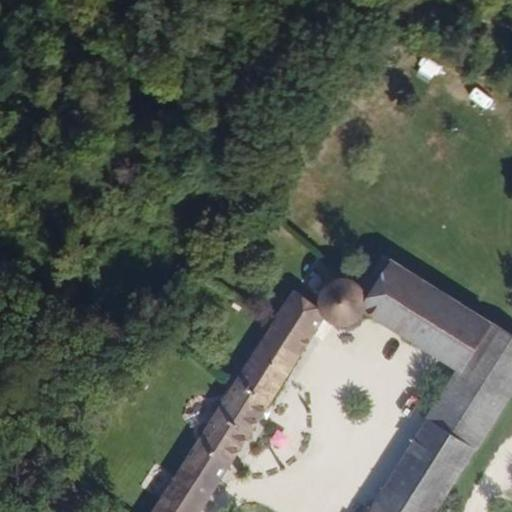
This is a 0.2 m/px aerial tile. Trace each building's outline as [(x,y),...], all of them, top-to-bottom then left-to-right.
[(324,249),(298,235),(193,416),(227,435),(326,264),(331,272),(342,279),(352,280),(358,279),(367,274),(371,269),(392,285),(425,239),(395,218),(374,244),(371,238),(364,231),(352,227),(343,228),(334,233),(328,240),(324,249)] [(492,288),(425,239),(392,285),(461,336),(492,288)] [(424,483),(511,357),(511,302),(492,288),(461,336),(378,455),(422,486),(424,483)] [(181,511),(227,435),(193,416),(145,499),(167,511),(181,511)] [(410,502),(422,486),(378,455),(367,472),(410,502)] [(403,511),(410,502),(367,472),(338,511),(403,511)] [(128,511),(167,511),(145,499),(138,495),(128,511)]
